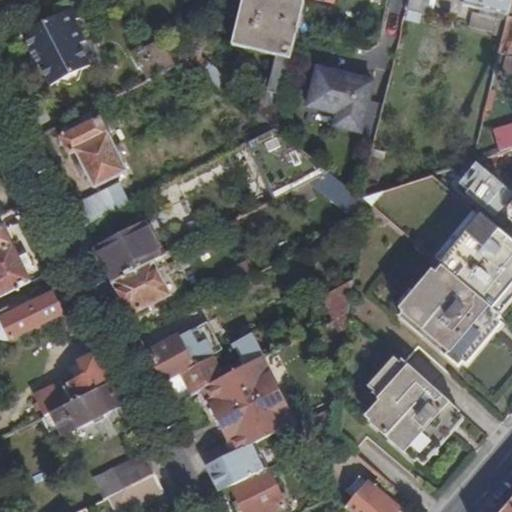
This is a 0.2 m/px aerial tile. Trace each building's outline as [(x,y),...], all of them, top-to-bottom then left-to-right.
[(262,92),(256,115),(274,129),(298,34),(305,0),(242,0),(232,46),(276,57),(267,93),(262,92)] [(428,0),(408,0),(408,4),(426,8),(428,0)] [(511,0),(462,0),(462,5),(498,13),(496,18),(493,29),(493,32),(503,34),(511,0)] [(511,0),(503,34),(498,54),(511,57),(511,0)] [(78,4),(72,7),(78,18),(84,15),(78,4)] [(72,7),(21,33),(30,51),(37,65),(39,64),(50,85),(58,81),(69,84),(78,79),(82,69),(88,65),(78,44),(85,40),(75,20),(78,18),(72,7)] [(493,29),(496,18),(472,11),(469,23),(493,29)] [(138,67),(146,82),(171,69),(187,61),(161,39),(142,48),(141,46),(128,53),(136,68),(138,67)] [(187,61),(201,72),(210,79),(216,69),(200,57),(203,45),(192,43),(187,61)] [(37,65),(30,51),(25,53),(32,67),(37,65)] [(511,57),(498,54),(494,69),(504,72),(504,73),(511,75),(511,57)] [(187,61),(171,69),(191,85),(201,72),(187,61)] [(307,106),(329,112),(337,114),(333,126),(361,133),(373,82),(339,73),(317,68),(307,106)] [(94,187),(127,171),(100,118),(61,138),(69,154),(76,151),(94,187)] [(511,127),(495,133),(501,152),(511,149),(511,127)] [(274,129),(247,143),(276,198),(314,179),(328,172),(317,163),(274,129)] [(369,204),(328,172),(314,179),(359,215),(369,204)] [(108,189),(74,205),(84,225),(118,208),(108,189)] [(500,211),(490,224),(503,235),(511,223),(511,196),(505,190),(492,204),(500,211)] [(369,204),(359,215),(367,216),(374,208),(369,204)] [(490,224),(485,219),(442,268),(441,267),(388,330),(408,347),(410,345),(429,361),(427,364),(447,380),(499,318),(492,311),(511,286),(511,242),(503,235),(490,224)] [(144,223),(95,248),(112,282),(152,262),(161,257),(144,223)] [(18,288),(31,281),(13,244),(12,244),(2,225),(0,226),(0,292),(2,296),(16,289),(17,291),(19,289),(18,288)] [(178,290),(161,257),(152,262),(169,294),(178,290)] [(228,288),(255,274),(248,260),(221,274),(228,288)] [(152,262),(112,282),(129,315),(169,294),(152,262)] [(59,316),(62,315),(52,294),(0,319),(0,318),(0,339),(2,340),(9,341),(59,316)] [(80,326),(72,310),(62,315),(59,316),(68,332),(80,326)] [(177,337),(149,353),(165,384),(198,366),(211,359),(224,351),(206,320),(178,337),(177,337)] [(309,335),(315,331),(312,325),(305,328),(309,335)] [(110,385),(95,354),(79,363),(86,377),(65,388),(62,382),(33,396),(44,418),(73,404),(110,385)] [(222,380),(211,359),(198,366),(209,387),(222,380)] [(371,396),(400,365),(393,359),(364,391),(371,396)] [(267,361),(201,393),(231,455),(251,446),(254,444),(256,448),(300,428),(267,361)] [(458,413),(402,363),(400,365),(371,396),(370,398),(376,403),(383,409),(371,422),(370,423),(414,462),(416,459),(456,414),(458,413)] [(198,366),(165,384),(175,405),(209,387),(198,366)] [(73,404),(44,418),(50,430),(59,425),(71,420),(75,428),(121,405),(110,385),(73,404)] [(383,409),(376,403),(364,416),(371,422),(383,409)] [(463,420),(456,414),(416,459),(423,466),(463,420)] [(333,438),(335,419),(323,418),(321,444),(333,438)] [(71,420),(59,425),(64,433),(75,428),(71,420)] [(256,448),(254,444),(251,446),(231,455),(207,467),(219,492),(231,487),(267,469),(256,448)] [(154,473),(144,453),(95,478),(105,498),(109,496),(124,489),(154,473)] [(275,511),(286,507),(267,469),(231,487),(244,511),(275,511)] [(163,488),(154,473),(124,489),(133,504),(163,488)] [(356,498),(368,483),(360,476),(347,490),(356,498)] [(346,509),(349,511),(395,511),(398,509),(368,483),(356,498),(346,509)] [(124,489),(109,496),(117,511),(133,504),(124,489)] [(511,511),(511,501),(502,511),(511,511)]
